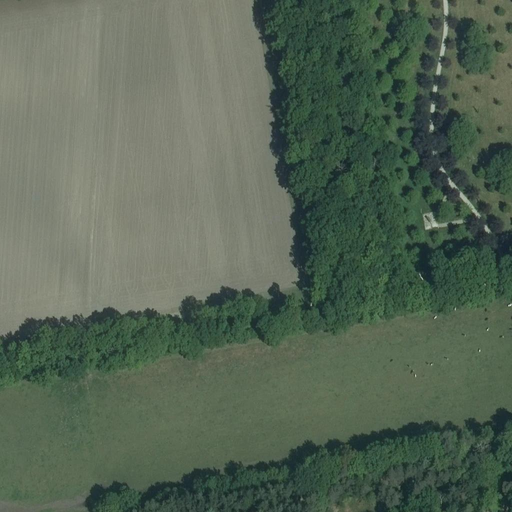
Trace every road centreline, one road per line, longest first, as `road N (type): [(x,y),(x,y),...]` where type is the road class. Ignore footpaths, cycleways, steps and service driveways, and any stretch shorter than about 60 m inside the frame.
road 1 (track): [(511,282),(0,370)]
road 2 (track): [(326,0),(384,303)]
